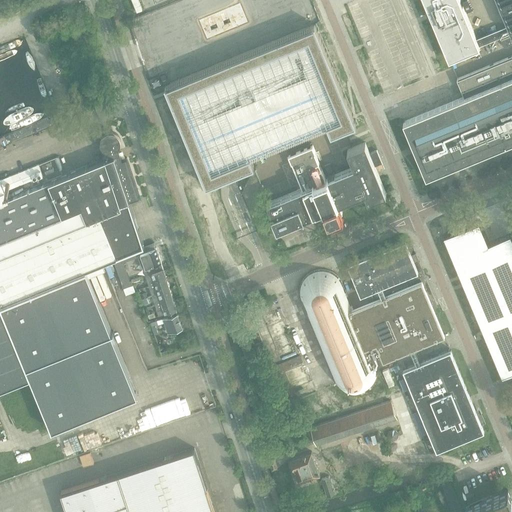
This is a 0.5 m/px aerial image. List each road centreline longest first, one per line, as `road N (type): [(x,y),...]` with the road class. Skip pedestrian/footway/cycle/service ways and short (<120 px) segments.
road 1 (unclassified): [(196,302),(413,214)]
road 2 (unclassified): [(413,214),(325,0)]
road 3 (tertiary): [(265,511),(196,302)]
road 4 (unclassified): [(487,394),(413,214)]
road 5 (unknown): [(154,405),(42,441),(15,431),(0,409)]
road 6 (unknown): [(46,485),(204,430)]
road 7 (unclassified): [(0,155),(131,102)]
road 8 (tertiary): [(173,232),(131,102)]
